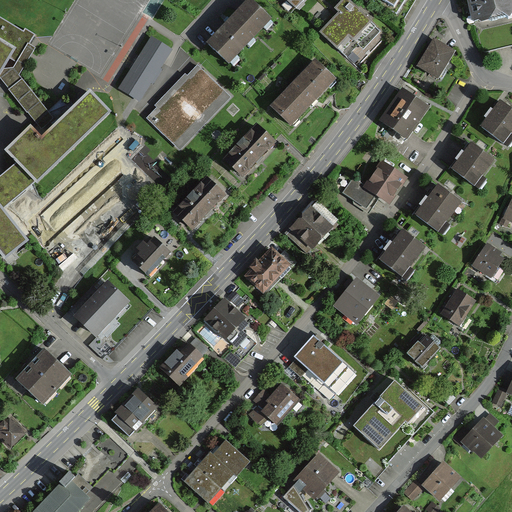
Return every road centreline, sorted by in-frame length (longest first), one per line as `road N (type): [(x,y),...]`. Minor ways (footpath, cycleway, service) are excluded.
road 1 (tertiary): [(435,0),(323,164),(116,384)]
road 2 (tertiary): [(116,384),(0,496)]
road 3 (unknown): [(44,237),(114,145),(124,117)]
